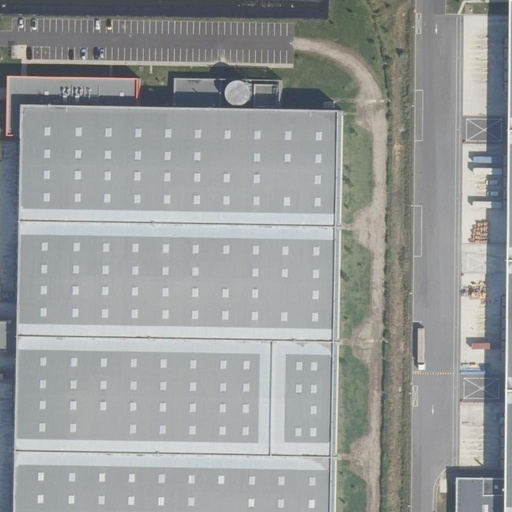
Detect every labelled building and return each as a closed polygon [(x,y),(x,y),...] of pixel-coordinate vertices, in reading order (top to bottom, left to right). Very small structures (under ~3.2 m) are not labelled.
[(511,511),(511,0),(509,475),(461,475),(461,511),(511,511)] [(266,23),(266,36),(294,36),(294,24),(266,23)] [(140,78),(11,76),(10,135),(26,136),(22,322),(0,321),(0,350),(22,351),(19,511),(339,511),(346,108),(222,105),(223,77),(175,76),(175,107),(139,106),(140,78)] [(496,339),(479,339),(480,374),(497,374),(496,339)] [(472,390),(471,397),(496,400),(498,381),(465,378),(464,389),(472,390)]
